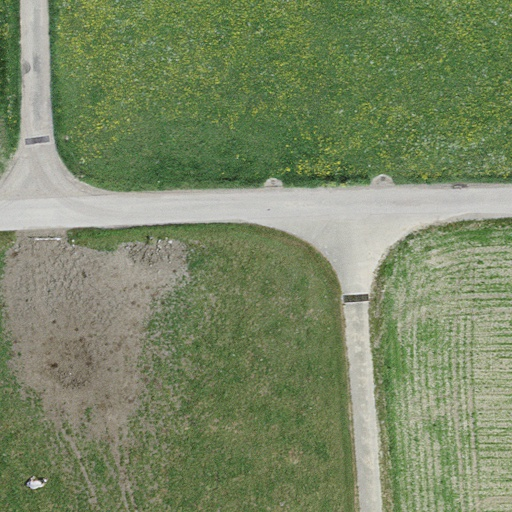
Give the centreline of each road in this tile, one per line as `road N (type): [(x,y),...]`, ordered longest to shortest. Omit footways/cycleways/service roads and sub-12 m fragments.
road 1 (unclassified): [(0,218),(511,204)]
road 2 (track): [(342,208),(363,511)]
